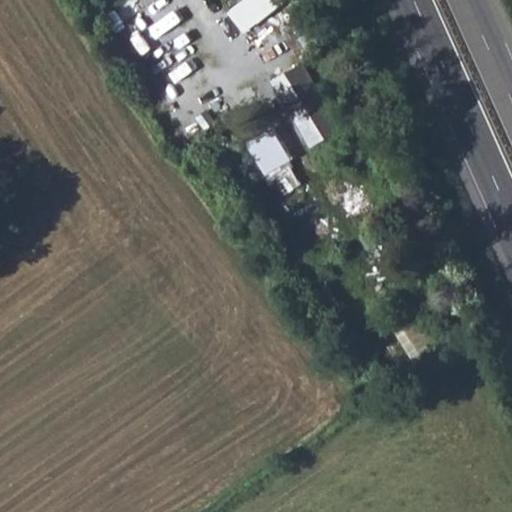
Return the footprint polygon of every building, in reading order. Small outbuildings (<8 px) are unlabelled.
[(265,0),(250,0),(231,16),(260,52),(289,29),(265,0)] [(311,19),(287,32),(301,57),(325,44),(311,19)] [(312,108),(288,68),(271,79),(296,118),(312,108)] [(283,140),(258,154),(269,174),(295,160),(283,140)] [(290,245),(280,251),(288,263),(297,257),(290,245)] [(335,295),(325,280),(317,285),(327,300),(335,295)]
